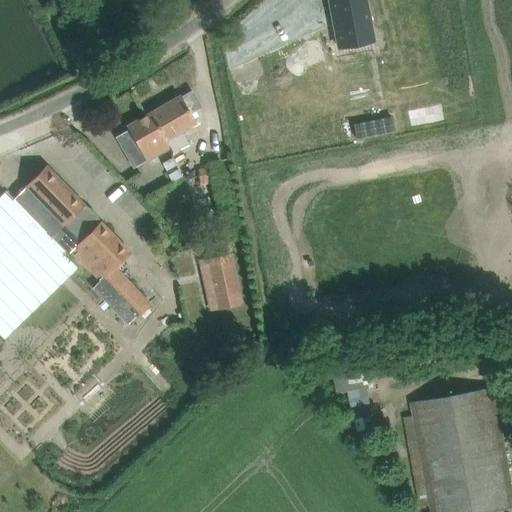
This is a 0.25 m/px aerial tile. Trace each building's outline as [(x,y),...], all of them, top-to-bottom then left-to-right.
[(366,0),(329,0),(339,47),(374,40),(366,0)] [(180,97),(179,96),(127,126),(129,129),(119,135),(136,164),(146,158),(147,161),(169,148),(171,152),(188,143),(181,131),(195,123),(189,113),(200,107),(191,91),(180,97)] [(392,117),(379,120),(382,134),(395,131),(392,117)] [(0,297),(49,250),(57,242),(68,253),(71,250),(99,280),(113,267),(129,251),(101,221),(98,224),(81,207),(84,204),(46,165),(25,186),(57,218),(45,229),(19,203),(11,210),(0,220),(0,297)] [(208,166),(197,169),(200,185),(212,182),(208,166)] [(219,306),(237,302),(228,258),(209,262),(219,306)] [(511,485),(494,387),(411,402),(430,511),(479,511),(511,506),(511,485)]
